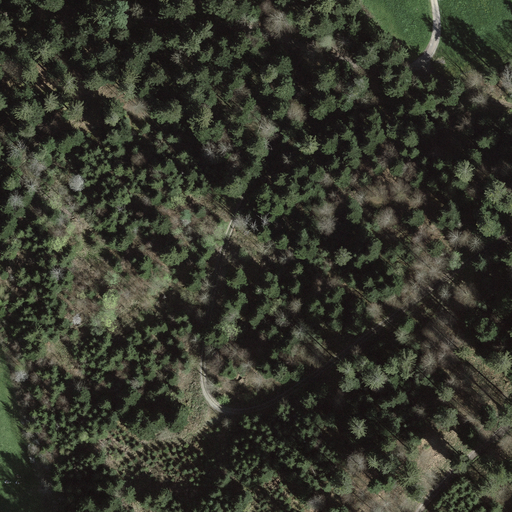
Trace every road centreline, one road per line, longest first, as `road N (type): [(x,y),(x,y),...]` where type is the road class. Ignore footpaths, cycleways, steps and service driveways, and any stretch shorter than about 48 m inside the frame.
road 1 (track): [(303,49),(295,91),(223,253),(204,348),(214,402),(242,410),(278,399),(511,233)]
road 2 (track): [(0,16),(54,9),(245,27),(360,65),(412,69)]
road 3 (track): [(420,511),(511,420)]
